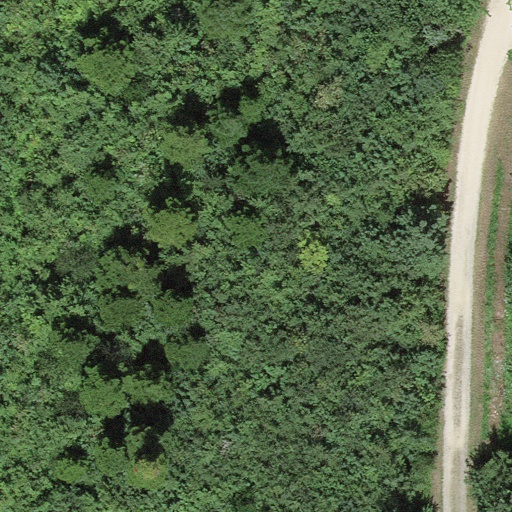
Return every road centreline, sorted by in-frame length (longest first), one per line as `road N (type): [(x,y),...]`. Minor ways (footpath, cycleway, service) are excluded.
road 1 (track): [(447,511),(450,287),(488,0)]
road 2 (track): [(41,0),(0,482)]
